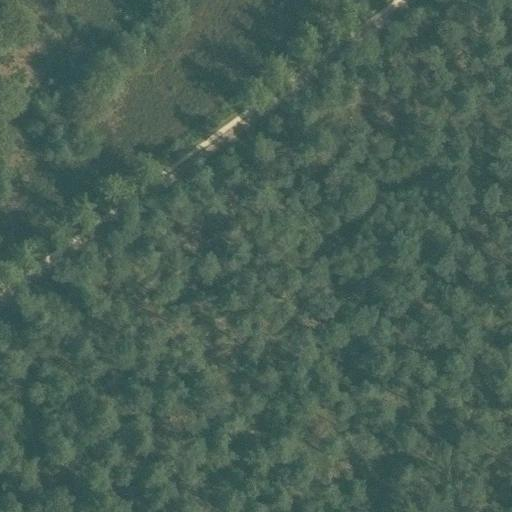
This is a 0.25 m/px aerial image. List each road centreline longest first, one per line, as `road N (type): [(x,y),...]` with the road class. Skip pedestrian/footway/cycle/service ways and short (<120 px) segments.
road 1 (track): [(0,299),(390,0)]
road 2 (track): [(12,277),(27,321),(34,511)]
